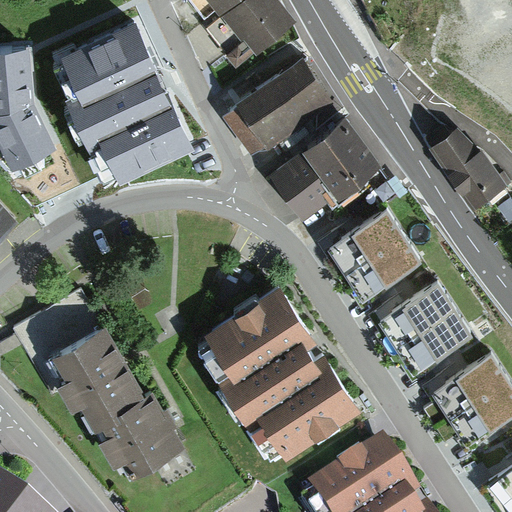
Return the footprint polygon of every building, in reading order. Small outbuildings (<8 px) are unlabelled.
[(188,0),(205,20),(217,10),(223,18),(245,0),(188,0)] [(281,5),(277,0),(245,0),(223,18),(209,29),(237,65),(255,51),(257,54),(296,23),(281,5)] [(165,87),(133,21),(72,50),(67,41),(46,51),(68,98),(64,100),(103,182),(114,176),(118,184),(194,147),(165,87)] [(28,46),(0,48),(0,148),(9,166),(55,143),(34,100),(30,64),(28,46)] [(302,57),(233,103),(236,106),(221,116),(249,153),(264,144),(266,148),(334,103),(302,57)] [(428,141),(473,204),(506,181),(495,165),(482,147),(477,150),(457,121),(447,128),(442,120),(425,131),(430,139),(428,141)] [(345,122),(271,175),(303,220),(329,201),(334,208),(360,189),(358,186),(380,170),(345,122)] [(0,238),(19,220),(0,199),(0,238)] [(421,252),(388,201),(366,215),(363,210),(319,238),(330,256),(327,257),(348,290),(352,288),(362,304),(407,276),(400,266),(421,252)] [(472,326),(438,274),(404,295),(401,291),(370,311),(381,328),(376,332),(397,364),(402,361),(412,377),(453,351),(447,342),(472,326)] [(358,412),(277,286),(203,333),(208,341),(198,348),(269,457),(278,451),(284,460),(358,412)] [(99,422),(144,396),(128,367),(105,324),(52,353),(67,380),(56,386),(70,410),(81,404),(92,425),(99,422)] [(511,407),(511,375),(492,345),(458,367),(455,361),(422,382),(433,399),(423,406),(445,441),(455,435),(466,451),(511,421),(511,420),(506,412),(511,407)] [(130,476),(183,445),(171,424),(152,392),(144,396),(99,422),(106,435),(99,439),(113,463),(120,459),(130,476)] [(436,511),(385,434),(309,484),(313,489),(300,497),(309,511),(436,511)] [(511,511),(511,463),(482,484),(505,511),(511,511)] [(0,511),(48,511),(19,489),(0,475),(0,511)]
